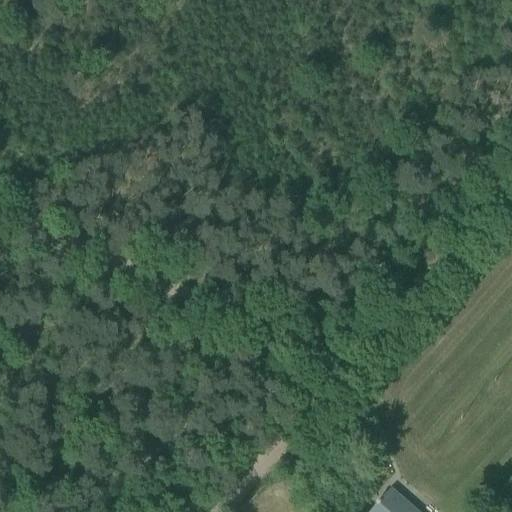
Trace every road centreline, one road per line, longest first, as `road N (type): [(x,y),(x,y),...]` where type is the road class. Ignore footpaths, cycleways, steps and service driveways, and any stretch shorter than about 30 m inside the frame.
road 1 (track): [(355,368),(0,211)]
road 2 (track): [(355,368),(511,192)]
road 3 (track): [(228,511),(355,368)]
